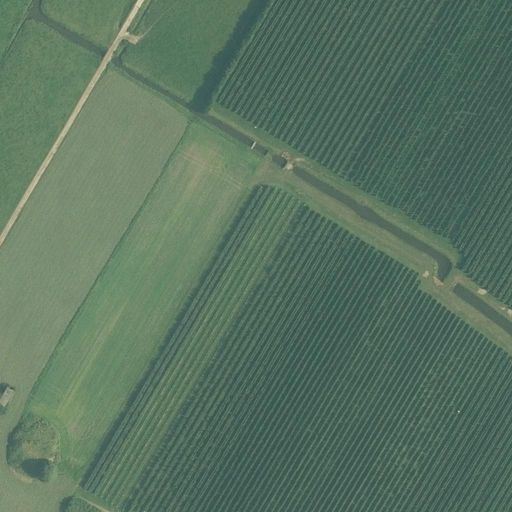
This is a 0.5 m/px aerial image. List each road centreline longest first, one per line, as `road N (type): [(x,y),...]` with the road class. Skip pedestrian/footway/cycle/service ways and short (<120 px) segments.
road 1 (track): [(70,511),(269,154)]
road 2 (track): [(0,232),(144,0)]
